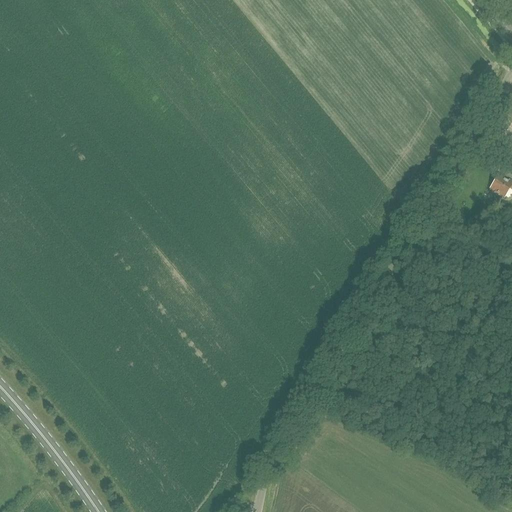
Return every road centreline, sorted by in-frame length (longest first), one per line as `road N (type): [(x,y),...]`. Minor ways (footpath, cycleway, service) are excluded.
road 1 (unclassified): [(511,74),(269,467),(256,511)]
road 2 (primary): [(0,387),(97,511)]
